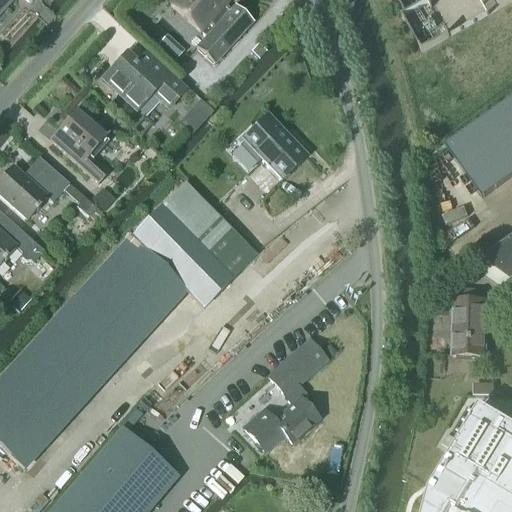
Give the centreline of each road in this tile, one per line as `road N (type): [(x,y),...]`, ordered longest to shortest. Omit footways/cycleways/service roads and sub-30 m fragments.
road 1 (unclassified): [(347,511),(375,358),(379,278),(355,100),(318,0)]
road 2 (unknown): [(168,511),(182,496),(201,411),(224,368),(354,252),(372,225)]
road 3 (residential): [(0,107),(97,0)]
